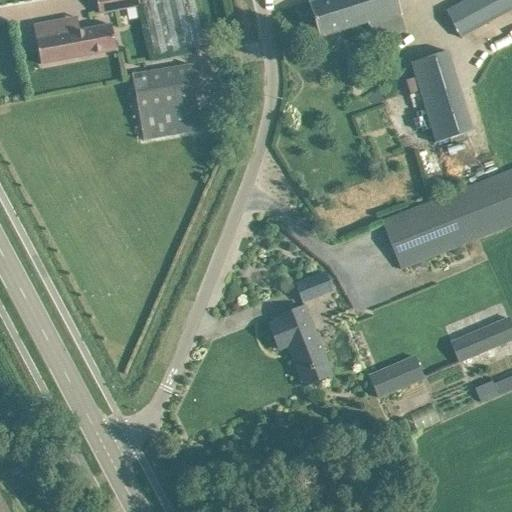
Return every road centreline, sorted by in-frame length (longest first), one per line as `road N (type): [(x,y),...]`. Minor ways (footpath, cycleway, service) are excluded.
road 1 (unclassified): [(106,450),(129,437),(164,389),(248,184),(268,113),(257,0)]
road 2 (secondary): [(106,450),(0,249)]
